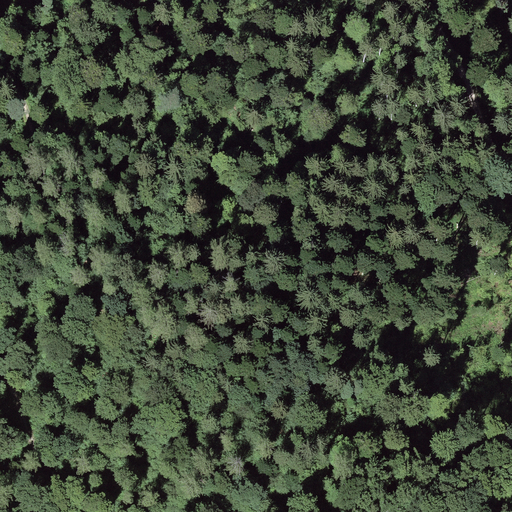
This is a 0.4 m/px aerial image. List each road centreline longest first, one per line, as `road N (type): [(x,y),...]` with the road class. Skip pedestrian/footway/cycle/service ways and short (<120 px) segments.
road 1 (track): [(420,0),(511,185)]
road 2 (track): [(93,511),(39,455),(0,369)]
road 3 (track): [(0,212),(33,162),(34,140),(27,102),(0,67)]
